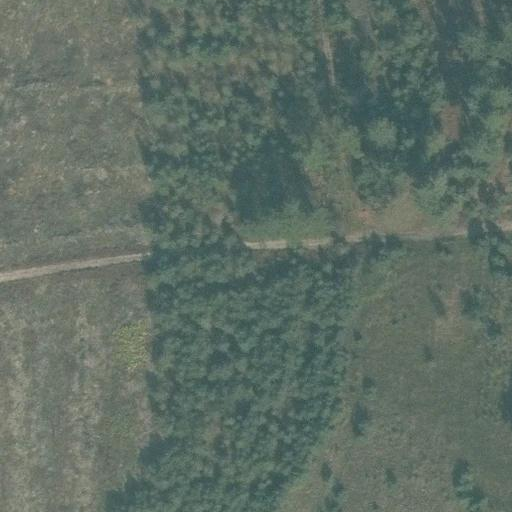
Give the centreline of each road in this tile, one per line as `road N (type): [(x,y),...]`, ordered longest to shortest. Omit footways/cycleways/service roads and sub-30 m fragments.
road 1 (track): [(511,224),(0,278)]
road 2 (track): [(313,0),(343,237)]
